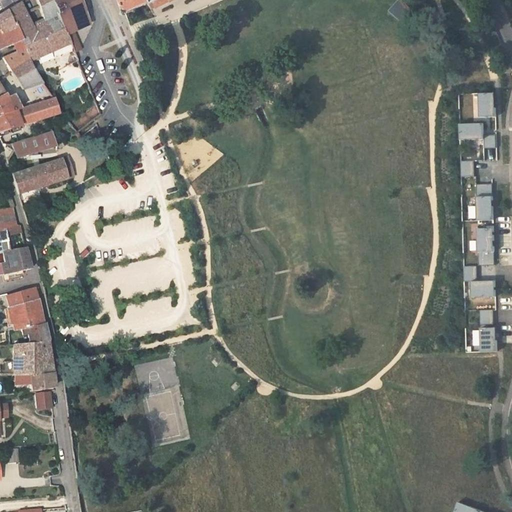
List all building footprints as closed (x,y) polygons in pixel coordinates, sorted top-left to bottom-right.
[(14,29),(26,52),(30,61),(71,45),(70,43),(52,0),(36,0),(44,21),(35,25),(28,9),(23,10),(21,5),(6,14),(14,29)] [(52,0),(70,43),(93,32),(79,0),(52,0)] [(122,0),(131,19),(155,9),(154,6),(158,4),(159,5),(172,0),(122,0)] [(2,35),(14,29),(6,14),(0,16),(0,30),(2,35)] [(26,52),(14,29),(2,35),(0,30),(0,50),(12,46),(16,56),(26,52)] [(41,65),(74,52),(71,45),(39,58),(41,65)] [(20,67),(30,61),(26,52),(16,56),(13,56),(20,67)] [(5,59),(11,71),(20,67),(13,56),(5,59)] [(20,67),(11,71),(21,91),(33,88),(34,92),(12,100),(11,97),(6,99),(0,84),(0,114),(51,96),(41,80),(31,63),(30,61),(20,67)] [(0,132),(33,121),(39,135),(52,131),(46,116),(62,110),(58,103),(54,104),(51,96),(0,114),(0,132)] [(497,96),(481,97),(482,120),(498,120),(497,96)] [(485,126),(462,127),(462,143),(486,142),(485,126)] [(7,147),(12,153),(60,147),(52,131),(39,135),(7,147)] [(498,138),(485,138),(486,151),(498,151),(498,138)] [(66,178),(61,156),(29,168),(12,174),(20,193),(66,178)] [(476,163),(462,163),(463,179),(476,178),(476,163)] [(494,186),(478,186),(478,222),(494,222),(494,186)] [(18,224),(14,224),(9,207),(0,209),(0,253),(0,254),(2,263),(0,263),(0,270),(1,275),(29,271),(24,249),(7,252),(4,237),(20,234),(18,224)] [(494,229),(479,230),(479,267),(495,266),(494,229)] [(478,282),(478,267),(464,267),(465,282),(472,282),(478,282)] [(478,282),(472,282),(472,298),(496,297),(496,281),(478,282)] [(9,298),(12,309),(16,331),(25,330),(43,327),(40,309),(39,302),(36,291),(9,298)] [(494,324),(494,310),(480,310),(481,325),(494,324)] [(45,334),(43,327),(25,330),(27,344),(46,343),(45,334)] [(496,327),(481,328),(481,351),(497,351),(497,343),(496,327)] [(14,375),(31,374),(52,374),(50,365),(48,353),(46,343),(27,344),(13,345),(14,375)] [(52,374),(31,374),(33,391),(55,389),(53,381),(52,374)] [(50,391),(36,392),(39,410),(53,407),(50,391)]
